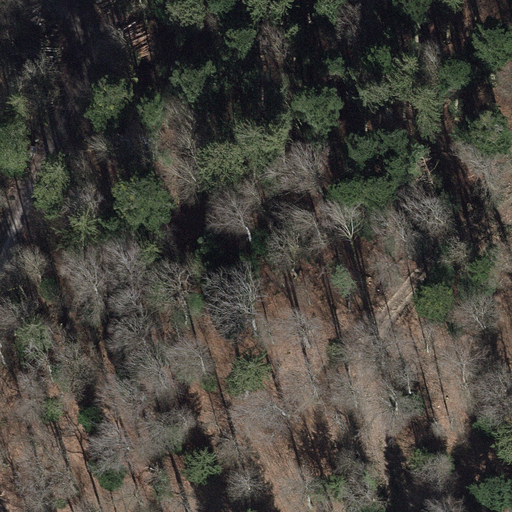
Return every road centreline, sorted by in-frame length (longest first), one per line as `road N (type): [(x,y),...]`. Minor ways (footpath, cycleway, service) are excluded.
road 1 (track): [(376,511),(335,377),(330,251),(349,144),(410,32),(442,0)]
road 2 (track): [(0,267),(75,89),(76,54),(53,0)]
